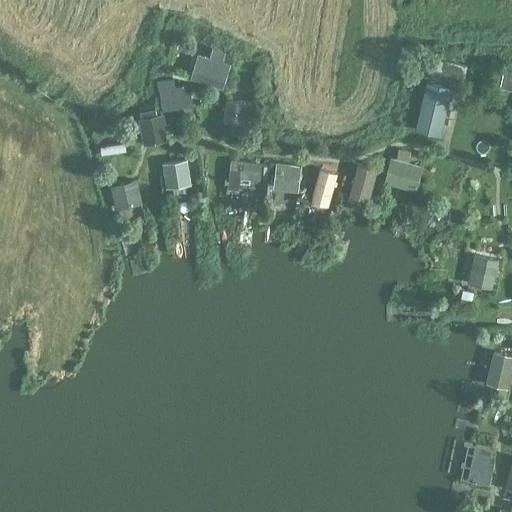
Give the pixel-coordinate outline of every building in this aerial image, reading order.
[(221,90),(229,65),(221,63),(224,54),(211,49),(208,59),(197,55),(189,80),(221,90)] [(463,88),(468,65),(436,59),(432,81),(463,88)] [(511,91),(511,68),(505,67),(500,88),(511,91)] [(192,108),(189,87),(173,89),(172,80),(156,82),(157,92),(158,92),(159,99),(153,99),(154,108),(160,107),(161,112),(192,108)] [(437,138),(449,92),(430,87),(418,133),(437,138)] [(246,136),(247,101),(228,100),(227,136),(246,136)] [(166,141),(161,116),(139,120),(144,146),(166,141)] [(128,147),(126,137),(98,143),(101,153),(128,147)] [(410,162),(412,155),(400,151),(398,159),(410,162)] [(415,194),(422,168),(392,159),(385,185),(415,194)] [(190,188),(187,162),(163,165),(166,191),(190,188)] [(258,182),(259,176),(267,177),(266,185),(273,185),(272,190),(298,194),(301,168),(275,164),(275,165),(268,164),(268,167),(260,166),(230,162),(226,191),(237,193),(239,179),(258,182)] [(368,205),(377,171),(358,166),(349,200),(368,205)] [(320,169),(312,197),(329,202),(337,174),(320,169)] [(141,203),(136,180),(109,187),(115,210),(141,203)] [(337,194),(331,211),(340,215),(346,197),(337,194)] [(490,290),(497,262),(472,256),(464,284),(490,290)] [(509,390),(511,376),(511,356),(494,353),(488,385),(509,390)] [(492,486),(497,461),(475,456),(469,481),(492,486)]
